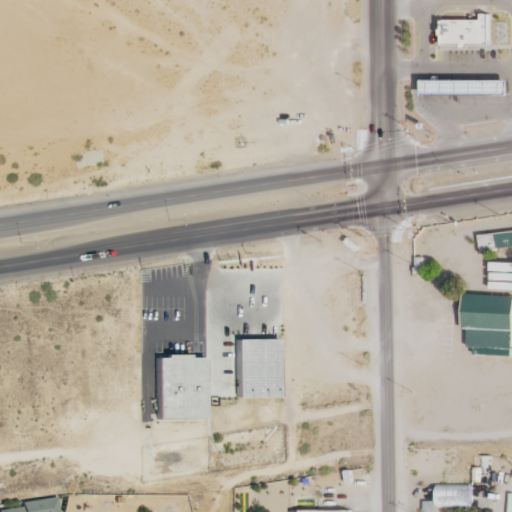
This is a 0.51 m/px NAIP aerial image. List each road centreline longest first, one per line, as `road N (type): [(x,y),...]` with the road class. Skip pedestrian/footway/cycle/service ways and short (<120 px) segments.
road 1 (trunk): [(0,276),(511,193)]
road 2 (trunk): [(511,151),(0,228)]
road 3 (tertiary): [(387,511),(382,0)]
